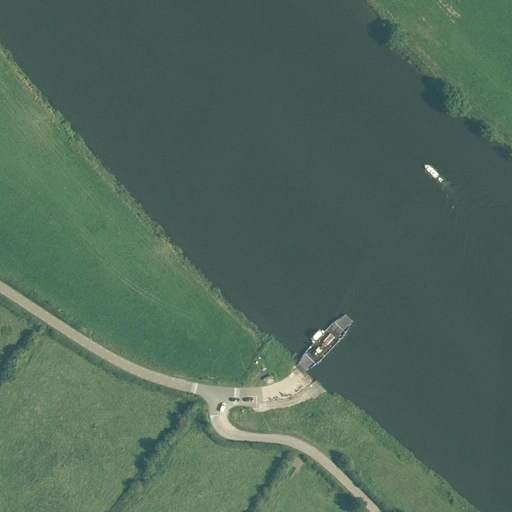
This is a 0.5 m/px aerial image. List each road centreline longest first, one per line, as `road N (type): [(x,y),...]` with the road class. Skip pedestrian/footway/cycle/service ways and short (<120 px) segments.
road 1 (tertiary): [(219,393),(118,361),(0,286)]
road 2 (tertiary): [(375,511),(302,445),(228,435),(214,419),(219,393)]
